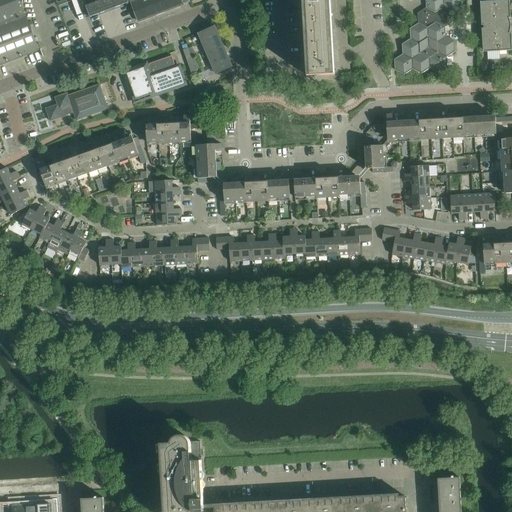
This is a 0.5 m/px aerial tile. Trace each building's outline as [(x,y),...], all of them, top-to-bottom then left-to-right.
[(19,0),(0,0),(0,65),(39,51),(37,45),(19,0)] [(83,0),(90,17),(120,6),(129,3),(129,4),(131,4),(133,10),(138,22),(183,5),(181,0),(83,0)] [(305,0),(310,76),(307,76),(307,77),(335,75),(334,74),(332,75),(327,0),(305,0)] [(395,71),(404,75),(412,70),(421,74),(430,69),(439,73),(447,67),(447,57),(455,52),(455,42),(446,37),(445,27),(453,22),(453,12),(461,7),(460,0),(425,0),(426,8),(417,14),(418,24),(410,29),(410,39),(402,45),(402,55),(394,60),(395,71)] [(483,7),(480,7),(481,26),(484,26),(484,29),(482,29),(483,48),(486,48),(486,52),(509,51),(509,46),(511,46),(511,45),(511,33),(510,33),(509,30),(511,29),(511,28),(511,27),(511,26),(511,25),(510,23),(510,22),(509,22),(509,19),(510,18),(510,6),(507,6),(506,2),(507,2),(507,1),(483,2),(483,3),(483,7)] [(198,34),(216,74),(232,67),(215,27),(198,34)] [(124,72),(131,95),(133,101),(156,93),(157,95),(186,85),(179,66),(150,76),(146,64),(124,72)] [(74,113),(74,114),(76,121),(108,109),(100,85),(68,96),(67,94),(55,98),(58,105),(46,109),(50,122),(74,113)] [(477,112),(473,113),(474,135),(485,135),(484,116),(477,117),(477,112)] [(469,117),(463,117),(464,136),(474,135),(473,113),(469,113),(469,117)] [(448,118),(441,119),(442,139),(453,138),(452,114),(448,114),(448,118)] [(455,114),(452,114),(453,138),(464,138),(464,136),(463,117),(456,118),(455,114)] [(387,125),(387,129),(388,140),(399,140),(398,121),(393,121),(392,115),(386,116),(387,125)] [(426,119),(419,120),(421,139),(420,139),(420,140),(431,140),(430,115),(426,115),(426,119)] [(434,115),(430,115),(431,140),(442,139),(441,119),(434,119),(434,115)] [(184,123),(179,123),(180,141),(181,141),(191,141),(191,130),(190,125),(190,116),(184,116),(184,123)] [(405,121),(398,121),(399,140),(410,139),(408,116),(405,116),(405,121)] [(412,116),(408,116),(410,139),(420,139),(421,139),(419,120),(413,120),(412,116)] [(495,116),(484,116),(485,135),(496,134),(496,123),(496,118),(495,116)] [(164,124),(158,124),(159,143),(158,143),(158,144),(169,144),(168,119),(164,119),(164,124)] [(172,119),(168,119),(169,144),(181,143),(181,141),(180,141),(179,123),(172,123),(172,119)] [(146,125),(147,128),(147,134),(147,138),(147,143),(158,143),(159,143),(158,124),(146,125)] [(124,135),(120,136),(128,158),(138,154),(139,154),(138,151),(136,147),(135,143),(133,139),(132,136),(125,139),(124,135)] [(118,141),(112,144),(118,161),(128,158),(120,136),(117,138),(118,141)] [(511,138),(502,139),(502,150),(511,149),(511,138)] [(104,142),(100,143),(108,167),(119,163),(118,161),(112,144),(105,146),(104,142)] [(98,149),(91,151),(98,170),(108,167),(100,143),(96,145),(98,149)] [(197,146),(198,157),(216,156),(216,151),(222,150),(222,144),(212,145),(208,145),(197,146)] [(364,147),(365,158),(383,157),(383,146),(372,146),(367,147),(364,147)] [(83,149),(80,151),(88,174),(98,170),(91,151),(85,153),(83,149)] [(501,150),(501,161),(511,160),(511,149),(502,150),(501,150)] [(77,156),(71,158),(78,178),(88,174),(80,151),(76,152),(77,156)] [(488,154),(480,154),(480,162),(488,162),(488,154)] [(216,156),(198,157),(198,168),(221,166),(221,163),(216,163),(216,156)] [(63,157),(59,158),(68,181),(78,178),(71,158),(64,161),(63,157)] [(365,170),(369,170),(369,169),(373,169),(377,169),(382,168),(384,168),(383,157),(365,158),(365,169),(365,170)] [(57,163),(50,166),(57,183),(56,183),(57,185),(68,181),(59,158),(56,159),(57,163)] [(511,160),(501,161),(502,172),(504,172),(511,171),(511,160)] [(41,172),(43,177),(44,181),(45,185),(46,187),(56,183),(57,183),(50,166),(46,167),(44,161),(38,163),(41,172)] [(217,178),(217,177),(217,170),(221,170),(221,166),(198,168),(199,179),(202,179),(206,179),(210,178),(214,178),(214,179),(217,178)] [(405,175),(405,179),(429,177),(429,166),(411,167),(412,174),(405,175)] [(0,171),(0,184),(18,175),(17,172),(10,175),(7,168),(0,171)] [(365,170),(365,169),(363,171),(359,176),(360,176),(360,179),(361,179),(366,173),(369,170),(365,170)] [(345,176),(338,177),(339,196),(350,195),(348,172),(345,172),(345,176)] [(352,172),(348,172),(350,195),(361,194),(361,192),(361,188),(360,183),(360,179),(360,176),(359,176),(352,176),(352,172)] [(323,178),(316,178),(317,197),(317,199),(328,198),(327,173),(323,173),(323,178)] [(331,173),(327,173),(328,198),(340,197),(339,196),(338,177),(331,177),(331,173)] [(282,176),(278,176),(279,199),(290,198),(289,183),(294,182),(295,198),(307,197),(305,174),(301,175),(302,179),(282,180),(282,176)] [(309,174),(305,174),(307,197),(317,197),(316,178),(309,179),(309,174)] [(18,175),(0,184),(0,193),(1,196),(17,188),(14,182),(20,178),(18,175)] [(274,181),(267,181),(268,200),(269,200),(279,199),(278,176),(274,176),(274,181)] [(217,178),(214,179),(218,182),(223,187),(224,187),(224,183),(221,180),(217,177),(217,178)] [(253,182),(246,182),(247,201),(246,201),(246,203),(258,202),(256,177),(252,178),(253,182)] [(260,177),(256,177),(258,202),(269,201),(269,200),(268,200),(267,181),(260,181),(260,177)] [(429,177),(405,179),(405,183),(412,182),(413,189),(430,188),(429,177)] [(238,178),(235,179),(236,201),(246,201),(247,201),(246,182),(239,183),(238,178)] [(235,179),(231,179),(231,183),(224,183),(224,187),(224,191),(224,196),(225,200),(225,202),(236,201),(235,179)] [(155,193),(180,192),(180,188),(173,188),(172,181),(155,182),(149,182),(149,193),(155,193)] [(17,188),(1,196),(6,205),(28,194),(26,191),(20,194),(17,188)] [(406,196),(406,200),(431,199),(430,188),(413,189),(413,196),(406,196)] [(180,192),(155,193),(156,204),(173,203),(173,196),(180,195),(180,192)] [(28,194),(6,205),(11,215),(27,208),(23,201),(30,198),(28,194)] [(494,194),(483,195),(485,219),(488,219),(488,212),(495,212),(495,207),(494,194)] [(472,195),(462,196),(463,221),(467,220),(466,213),(473,213),(472,195)] [(483,195),(472,195),(473,213),(480,212),(481,220),(485,219),(483,195)] [(463,221),(462,196),(450,197),(451,214),(459,214),(459,221),(463,221)] [(431,199),(406,200),(406,204),(413,204),(414,211),(431,210),(431,199)] [(173,203),(156,204),(157,214),(181,213),(181,209),(174,210),(173,203)] [(22,225),(32,230),(43,208),(40,206),(37,213),(30,209),(22,225)] [(32,230),(41,235),(42,235),(48,223),(50,220),(44,216),(47,210),(43,208),(32,230)] [(181,213),(157,214),(157,226),(175,225),(174,217),(181,217),(181,213)] [(42,235),(41,235),(39,238),(49,243),(61,222),(57,220),(54,226),(48,223),(42,235)] [(49,243),(50,244),(47,248),(57,253),(59,248),(67,233),(61,230),(64,223),(61,222),(49,243)] [(382,240),(388,242),(390,230),(384,229),(382,240)] [(67,233),(59,248),(60,249),(59,250),(67,254),(67,253),(69,253),(80,231),(77,230),(73,236),(67,233)] [(283,238),(283,242),(284,242),(284,255),(285,255),(295,254),(294,230),(290,230),(290,237),(283,238)] [(298,230),(294,230),(295,254),(305,254),(306,254),(305,240),(306,240),(306,236),(298,237),(298,230)] [(355,237),(348,238),(349,255),(361,255),(360,242),(359,230),(355,230),(355,237)] [(390,230),(388,242),(394,243),(396,231),(390,230)] [(80,231),(69,253),(79,259),(84,248),(87,243),(80,240),(83,233),(80,231)] [(334,239),(327,239),(328,256),(339,256),(337,231),(333,231),(334,239)] [(341,231),(337,231),(339,256),(349,255),(348,238),(341,238),(341,231)] [(396,231),(394,243),(392,255),(403,257),(406,240),(399,239),(401,232),(396,231)] [(319,232),(316,233),(317,257),(328,256),(327,239),(320,239),(319,232)] [(306,254),(305,254),(306,258),(317,257),(316,233),(312,233),(312,240),(306,240),(305,240),(306,254)] [(406,240),(403,257),(414,259),(418,235),(414,234),(413,241),(406,240)] [(269,242),(262,243),(263,260),(274,260),(272,235),(269,235),(269,242)] [(276,235),(272,235),(274,260),(285,259),(285,255),(284,255),(284,242),(283,242),(277,242),(276,235)] [(418,235),(414,259),(424,261),(428,244),(421,243),(422,236),(418,235)] [(247,244),(241,244),(242,261),(252,261),(251,236),(247,236),(247,244)] [(255,236),(251,236),(252,261),(263,260),(262,243),(255,243),(255,236)] [(233,237),(229,237),(230,249),(230,262),(242,261),(241,244),(234,244),(233,237)] [(428,244),(424,261),(435,263),(439,239),(436,238),(434,245),(428,244)] [(446,261),(447,261),(457,263),(461,239),(458,238),(456,245),(449,244),(448,248),(449,248),(446,261)] [(483,238),(483,247),(483,252),(484,257),(484,261),(484,264),(485,264),(495,264),(494,243),(489,244),(489,238),(483,238)] [(193,247),(186,247),(187,265),(198,264),(197,251),(204,251),(203,239),(192,240),(193,247)] [(439,239),(435,263),(446,265),(447,261),(446,261),(449,248),(448,248),(442,246),(443,239),(439,239)] [(461,239),(457,263),(468,265),(468,263),(470,256),(471,248),(464,246),(465,239),(461,239)] [(501,243),(494,243),(495,264),(495,267),(506,267),(505,239),(501,239),(501,243)] [(111,265),(110,240),(106,240),(106,248),(99,248),(100,266),(111,265)] [(114,240),(110,240),(111,265),(121,264),(122,264),(121,251),(122,251),(121,247),(114,247),(114,240)] [(171,248),(164,248),(165,266),(176,265),(175,240),(171,241),(171,248)] [(179,240),(175,240),(176,265),(187,265),(186,247),(179,247),(179,240)] [(150,249),(143,250),(144,267),(155,266),(153,242),(149,242),(150,249)] [(157,242),(153,242),(155,266),(165,266),(164,248),(157,249),(157,242)] [(122,264),(121,264),(122,268),(133,268),(132,243),(128,243),(128,250),(122,251),(121,251),(122,264)] [(135,243),(132,243),(133,268),(144,267),(143,250),(136,250),(135,243)] [(84,248),(79,259),(84,261),(90,251),(84,248)] [(50,271),(48,275),(55,279),(58,275),(50,271)] [(190,442),(190,441),(189,440),(189,439),(188,438),(187,438),(186,437),(185,436),(184,436),(183,435),(181,435),(180,435),(178,435),(178,436),(177,436),(175,437),(174,438),(173,439),(172,440),(172,441),(171,442),(171,443),(164,443),(164,444),(161,444),(164,511),(407,511),(408,511),(406,511),(405,497),(215,508),(204,508),(204,506),(200,442),(197,442),(190,442)] [(438,479),(439,511),(461,511),(459,478),(453,478),(453,476),(451,476),(451,478),(438,479)] [(82,499),(82,511),(104,511),(103,498),(97,498),(97,497),(95,497),(95,499),(82,499)] [(58,511),(57,499),(38,500),(39,511),(58,511)] [(39,511),(38,500),(25,501),(25,511),(39,511)] [(13,506),(6,507),(6,511),(25,511),(25,501),(13,501),(13,506)]
